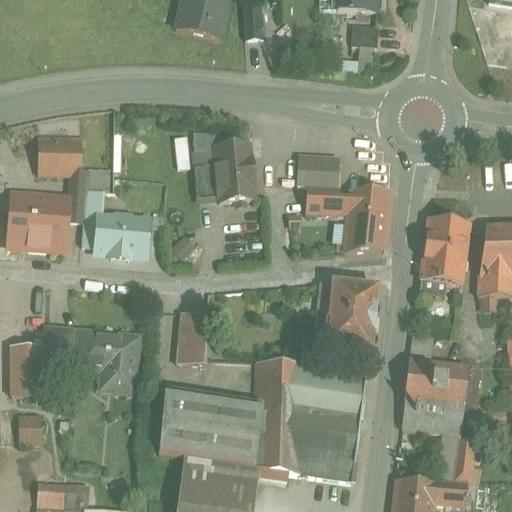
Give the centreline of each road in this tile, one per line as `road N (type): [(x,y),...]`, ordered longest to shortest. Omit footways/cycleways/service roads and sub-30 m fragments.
road 1 (residential): [(402,271),(168,287),(0,274)]
road 2 (tertiary): [(0,112),(142,92),(387,116)]
road 3 (secondary): [(402,271),(376,511)]
